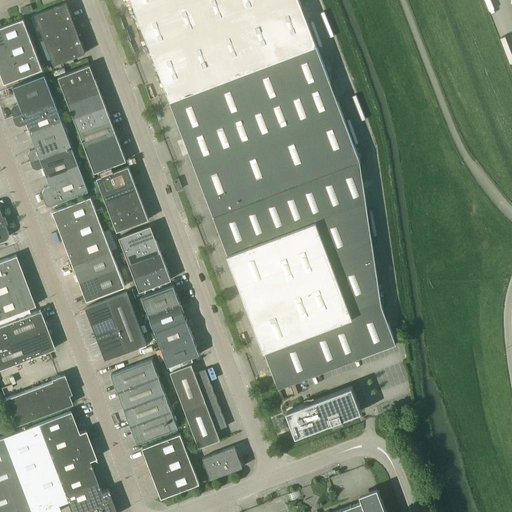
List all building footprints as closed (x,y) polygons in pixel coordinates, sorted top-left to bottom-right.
[(360,160),(317,45),(299,0),(131,0),(170,100),(278,387),(396,342),(382,305),(360,160)] [(86,53),(76,27),(66,2),(35,14),(54,65),(86,53)] [(33,10),(31,5),(21,8),(23,14),(33,10)] [(43,69),(30,35),(24,18),(0,27),(0,71),(5,83),(43,69)] [(116,132),(106,106),(90,65),(59,77),(84,144),(95,172),(126,160),(116,132)] [(89,190),(63,123),(45,74),(13,86),(19,103),(13,105),(11,110),(13,116),(16,123),(20,125),(26,122),(36,148),(30,150),(28,155),(33,168),(37,170),(43,167),(50,185),(44,188),(42,192),(46,203),(51,205),(89,190)] [(149,219),(139,192),(129,166),(97,178),(117,231),(149,219)] [(182,188),(178,178),(173,180),(176,190),(182,188)] [(125,286),(105,232),(91,196),(53,211),(87,301),(125,286)] [(172,279),(161,252),(151,225),(119,236),(140,291),(172,279)] [(0,317),(34,305),(22,271),(15,254),(0,260),(0,317)] [(201,354),(187,319),(174,285),(142,297),(168,366),(201,354)] [(147,343),(127,292),(86,307),(106,359),(117,355),(147,343)] [(0,368),(54,348),(47,329),(40,309),(0,324),(0,368)] [(179,427),(166,393),(153,358),(111,374),(138,443),(179,427)] [(228,426),(217,397),(206,369),(196,372),(192,363),(170,372),(200,447),(221,439),(217,430),(228,426)] [(72,403),(68,394),(71,393),(65,377),(63,373),(60,374),(51,378),(51,380),(4,397),(15,425),(72,403)] [(342,416),(360,409),(351,386),(288,411),(297,434),(332,420),(334,425),(344,421),(342,416)] [(100,491),(97,481),(89,460),(96,457),(85,429),(78,432),(70,410),(0,436),(0,511),(56,511),(60,511),(58,504),(67,500),(71,511),(116,511),(107,488),(100,491)] [(200,483),(180,433),(142,447),(161,498),(200,483)] [(243,466),(235,446),(203,458),(211,478),(243,466)] [(386,511),(387,511),(386,511),(383,502),(384,502),(383,501),(380,494),(362,501),(361,501),(360,501),(361,502),(351,505),(350,505),(351,506),(341,509),(341,508),(340,509),(341,509),(333,511),(386,511)]
